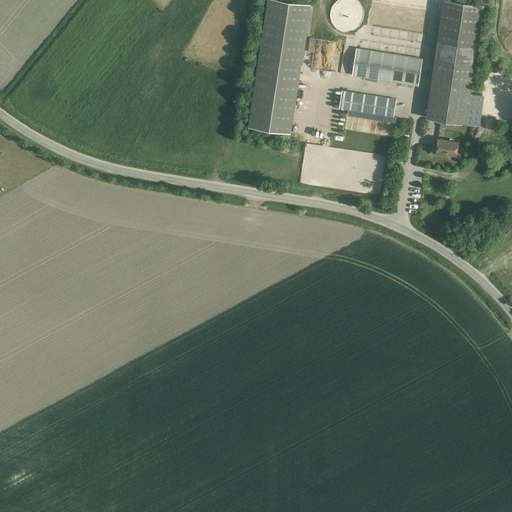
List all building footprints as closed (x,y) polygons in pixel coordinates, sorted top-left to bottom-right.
[(267,0),(248,125),(291,132),(311,3),(292,0),(267,0)] [(466,123),(478,43),(484,3),(460,0),(443,0),(426,117),(466,123)] [(418,85),(422,58),(368,50),(364,77),(418,85)] [(396,99),(342,90),(339,107),(393,116),(396,99)] [(456,154),(458,141),(438,138),(436,154),(447,155),(447,153),(456,154)]
